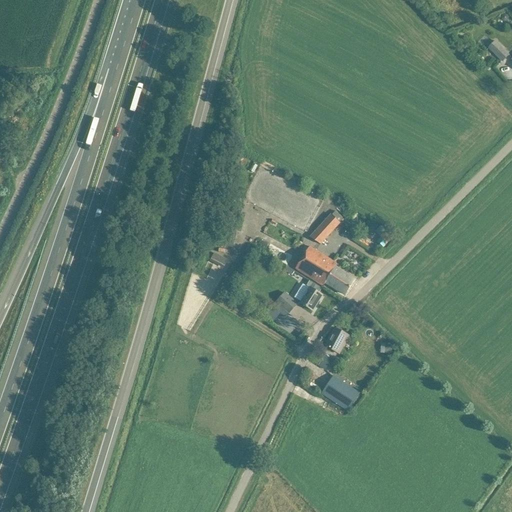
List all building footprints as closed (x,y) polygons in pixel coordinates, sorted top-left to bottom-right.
[(509,56),(494,42),(489,48),(503,62),(509,56)] [(253,164),(249,171),(254,173),(258,166),(253,164)] [(340,224),(331,215),(310,238),(321,245),(340,224)] [(383,226),(377,233),(381,237),(377,241),(383,247),(394,237),(383,226)] [(337,265),(309,247),(295,269),(315,282),(323,287),(326,283),(345,296),(354,281),(334,269),(337,265)] [(322,289),(309,281),(306,286),(310,289),(300,304),(313,311),(322,296),(319,294),(322,289)] [(297,305),(285,293),(277,302),(289,313),(297,305)] [(349,337),(343,333),(334,328),(325,346),(340,354),(349,337)] [(319,352),(313,362),(325,370),(332,360),(325,356),(319,352)] [(359,394),(333,377),(321,395),(347,412),(359,394)]
